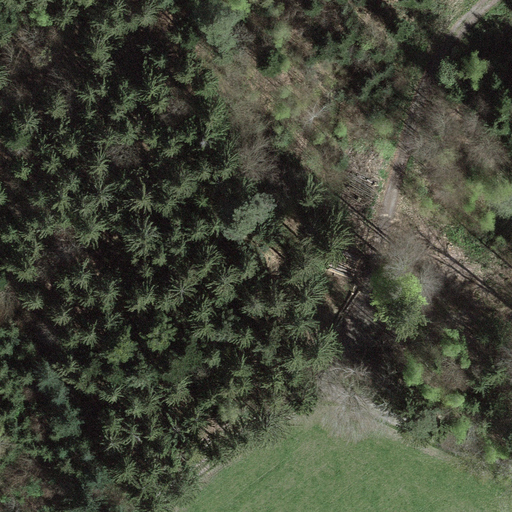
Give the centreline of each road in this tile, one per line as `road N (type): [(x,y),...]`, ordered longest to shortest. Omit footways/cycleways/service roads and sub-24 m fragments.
road 1 (track): [(135,511),(312,396),(366,288),(451,35),(491,0)]
road 2 (track): [(312,396),(511,476)]
